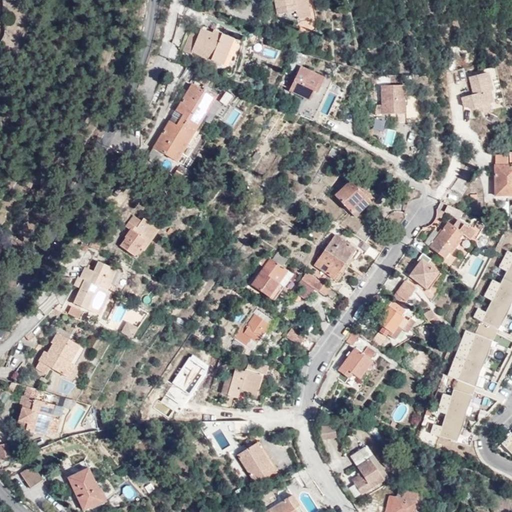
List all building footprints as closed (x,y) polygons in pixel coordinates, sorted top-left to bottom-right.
[(273,0),(276,18),(296,16),(297,24),(310,22),(306,0),(273,0)] [(192,33),(184,51),(192,55),(194,52),(224,65),(235,40),(215,31),(213,34),(202,29),(199,37),(192,33)] [(188,74),(193,68),(185,64),(182,70),(188,74)] [(292,91),(310,101),(315,91),(318,92),(325,78),(303,67),(292,91)] [(491,103),(496,101),(493,90),(495,90),(491,72),(473,76),(477,93),(465,97),(467,105),(477,108),(483,107),(483,109),(487,111),(493,109),(491,103)] [(177,126),(170,121),(165,130),(146,159),(158,166),(164,155),(177,162),(216,98),(193,84),(176,111),(184,116),(177,126)] [(404,85),(381,86),(382,115),(404,114),(404,85)] [(176,111),(170,121),(177,126),(184,116),(176,111)] [(511,151),(510,152),(510,164),(509,164),(508,152),(495,152),(495,195),(511,194),(511,151)] [(335,195),(350,211),(366,196),(372,202),(376,199),(365,188),(361,191),(351,180),(335,195)] [(224,205),(231,194),(225,190),(218,202),(224,205)] [(366,196),(350,211),(355,217),(372,202),(366,196)] [(462,210),(450,205),(446,213),(459,219),(462,210)] [(144,251),(159,230),(144,218),(141,221),(134,216),(126,227),(131,230),(125,237),(127,238),(121,246),(137,258),(143,250),(144,251)] [(440,235),(435,230),(424,243),(445,258),(449,253),(450,254),(461,241),(458,239),(463,234),(470,240),(476,232),(469,226),(468,227),(459,220),(453,227),(449,223),(440,235)] [(354,235),(366,243),(374,231),(362,223),(354,235)] [(325,249),(342,261),(345,257),(348,258),(353,251),(333,237),(325,249)] [(365,253),(376,259),(380,252),(370,246),(365,253)] [(337,269),(342,261),(325,249),(314,265),(334,279),(340,271),(337,269)] [(430,435),(460,439),(464,409),(495,336),(494,345),(511,302),(511,251),(506,249),(498,267),(505,270),(501,281),(491,279),(483,296),(490,299),(486,309),(476,308),(473,317),(481,321),(476,331),(465,330),(446,375),(454,378),(452,394),(440,392),(438,410),(443,412),(442,424),(431,422),(430,435)] [(428,264),(431,260),(422,253),(419,259),(421,261),(410,276),(426,288),(438,272),(428,264)] [(124,273),(117,270),(98,261),(94,268),(90,266),(89,268),(86,268),(81,278),(111,292),(114,293),(124,273)] [(275,302),(293,276),(272,261),(254,287),(275,302)] [(326,298),(332,289),(307,272),(293,291),(309,302),(317,291),(326,298)] [(63,293),(73,277),(62,277),(55,287),(63,293)] [(111,292),(81,278),(79,277),(76,286),(81,288),(74,303),(100,315),(111,292)] [(400,301),(404,304),(416,289),(406,281),(396,293),(402,298),(400,301)] [(339,292),(349,298),(353,292),(343,285),(339,292)] [(231,308),(242,293),(235,288),(224,302),(231,308)] [(406,311),(397,305),(393,301),(391,303),(377,323),(386,329),(384,331),(396,340),(404,329),(408,333),(417,322),(411,318),(409,321),(402,316),(406,311)] [(79,312),(71,306),(67,314),(76,317),(79,312)] [(252,350),(273,320),(256,307),(243,324),(245,325),(235,339),(252,350)] [(439,317),(435,309),(426,314),(431,321),(439,317)] [(126,319),(120,330),(132,336),(138,325),(126,319)] [(288,336),(313,352),(317,344),(306,337),(291,326),(287,331),(290,334),(288,336)] [(359,333),(352,328),(345,337),(352,342),(359,333)] [(306,337),(317,344),(322,336),(311,329),(306,337)] [(46,352),(41,361),(51,367),(68,378),(86,349),(59,332),(52,342),(54,344),(48,354),(46,352)] [(375,353),(365,346),(358,354),(351,350),(337,369),(349,379),(353,374),(358,377),(375,353)] [(51,367),(41,361),(36,369),(46,375),(51,367)] [(257,395),(266,366),(249,361),(246,371),(236,369),(233,377),(227,375),(222,393),(228,395),(227,401),(231,402),(233,397),(238,398),(239,394),(240,389),(257,395)] [(269,367),(266,366),(257,395),(240,389),(239,394),(259,400),(269,367)] [(12,394),(1,387),(0,388),(0,411),(1,410),(12,394)] [(52,414),(54,405),(36,400),(39,390),(28,387),(25,396),(23,396),(20,404),(24,405),(23,408),(17,427),(46,436),(48,431),(57,434),(62,417),(61,417),(52,414)] [(63,408),(54,405),(52,414),(61,417),(63,408)] [(337,438),(334,424),(318,426),(321,441),(337,438)] [(375,427),(369,430),(374,438),(380,435),(375,427)] [(511,427),(503,436),(497,450),(511,457),(511,427)] [(275,467),(256,442),(238,455),(258,479),(275,467)] [(11,456),(9,443),(0,445),(0,451),(1,458),(11,456)] [(362,495),(388,477),(367,446),(351,456),(358,467),(361,473),(352,480),(362,495)] [(84,510),(102,501),(96,490),(99,489),(85,461),(69,468),(73,475),(69,478),(84,510)] [(23,475),(37,471),(34,466),(23,474),(23,475)] [(314,479),(305,467),(294,474),(301,486),(314,479)] [(43,480),(37,471),(23,475),(32,488),(43,480)] [(96,490),(102,501),(107,499),(101,487),(99,489),(96,490)] [(392,511),(391,511),(414,511),(418,494),(405,491),(403,499),(389,496),(386,510),(392,511)] [(301,506),(293,495),(266,511),(295,511),(294,510),(301,506)]
